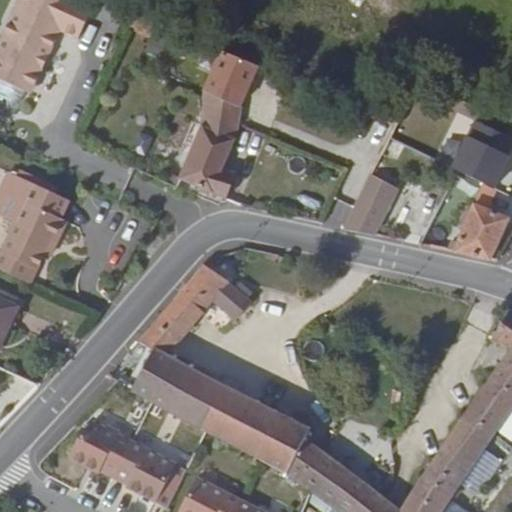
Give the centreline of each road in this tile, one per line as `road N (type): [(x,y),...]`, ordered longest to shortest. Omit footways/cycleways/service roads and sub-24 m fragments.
road 1 (unclassified): [(0,446),(220,240),(511,283)]
road 2 (unknown): [(244,243),(66,151),(54,119),(97,16)]
road 3 (unknown): [(377,0),(396,22),(438,41),(511,43)]
